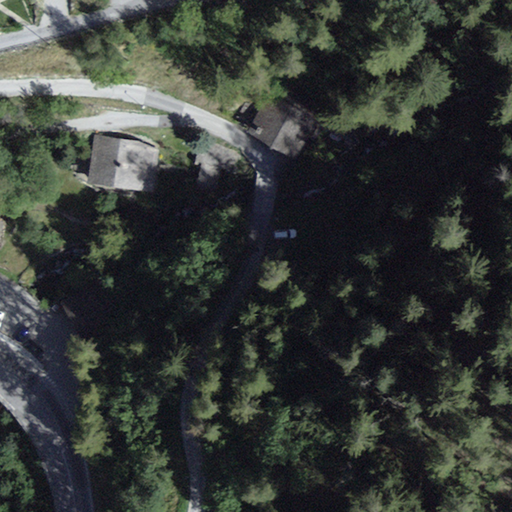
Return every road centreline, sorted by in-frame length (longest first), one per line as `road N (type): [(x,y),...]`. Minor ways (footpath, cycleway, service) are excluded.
road 1 (residential): [(201,122),(256,150),(268,176),(259,257),(216,318),(187,401),(192,511)]
road 2 (residential): [(201,122),(125,97),(0,91)]
road 3 (residential): [(0,143),(127,123),(201,122)]
road 4 (residential): [(0,292),(48,340),(64,404),(65,464)]
road 5 (secondary): [(0,364),(49,419),(65,464)]
